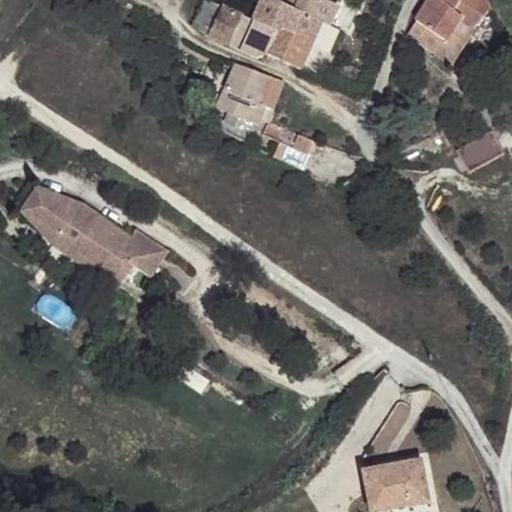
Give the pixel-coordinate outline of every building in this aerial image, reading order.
[(203,0),(200,7),(218,16),(210,37),(232,48),(244,19),(203,0)] [(269,0),(262,0),(253,22),(274,32),(291,41),(284,62),(298,70),(319,23),(328,3),(321,0),(272,0),(272,1),(269,0)] [(430,0),(423,10),(417,20),(447,40),(462,22),(470,27),(490,9),(485,0),(430,0)] [(200,7),(192,23),(210,37),(218,16),(200,7)] [(490,9),(470,27),(474,29),(490,9)] [(253,22),(244,19),(232,48),(257,59),(260,53),(266,55),(274,32),(253,22)] [(417,20),(410,32),(452,60),(474,29),(470,27),(462,22),(447,40),(417,20)] [(291,41),(274,32),(266,55),(284,62),(291,41)] [(237,66),(218,109),(257,125),(264,112),(265,106),(260,104),(269,79),(257,73),(237,66)] [(276,81),(269,79),(260,104),(265,106),(264,112),(270,114),(278,94),(276,81)] [(270,121),(264,135),(278,141),(283,127),(270,121)] [(283,127),(278,141),(293,147),(299,134),(283,127)] [(299,134),(293,147),(307,153),(313,139),(299,134)] [(484,136),(453,154),(465,177),(497,159),(484,136)] [(31,188),(17,210),(48,231),(52,228),(69,239),(64,246),(112,278),(124,262),(141,272),(159,246),(127,226),(121,231),(106,221),(101,228),(84,218),(90,210),(72,199),(63,209),(31,188)] [(90,210),(84,218),(101,228),(106,221),(90,210)] [(427,511),(425,499),(369,511),(368,511),(427,511)]
